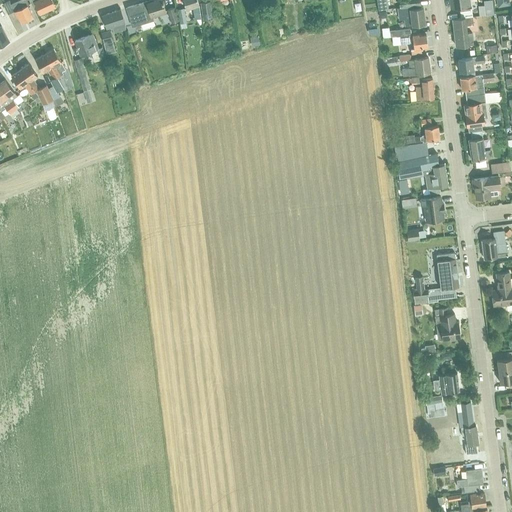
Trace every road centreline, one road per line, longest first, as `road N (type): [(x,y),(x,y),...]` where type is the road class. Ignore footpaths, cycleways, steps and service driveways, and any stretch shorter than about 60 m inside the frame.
road 1 (residential): [(500,511),(460,220)]
road 2 (residential): [(460,220),(432,0)]
road 3 (tertiary): [(0,58),(119,0)]
